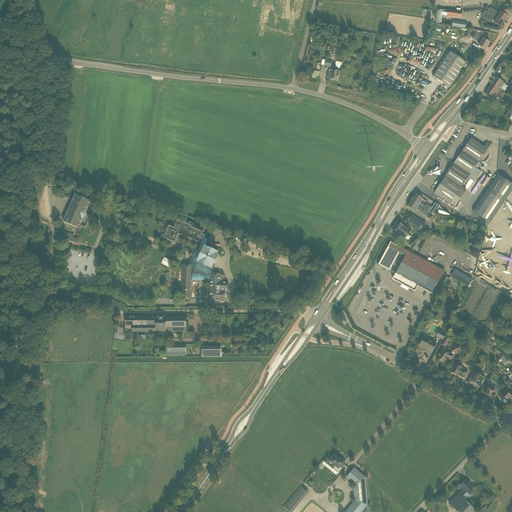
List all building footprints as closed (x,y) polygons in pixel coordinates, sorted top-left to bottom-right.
[(490,8),(488,11),(504,21),(507,16),(506,15),(508,11),(504,8),(501,12),(499,14),(490,8)] [(442,16),(447,16),(461,18),(462,12),(448,10),(438,10),(436,20),(442,20),(442,16)] [(494,22),(500,27),(504,21),(488,11),(486,14),(495,20),(494,22)] [(481,35),(480,36),(475,33),(471,38),(480,43),(478,45),(485,50),(490,43),(486,40),(488,37),(484,33),(482,35),(481,35)] [(450,51),(433,76),(449,88),(467,63),(450,51)] [(332,70),(331,74),(328,73),(327,78),(337,80),(339,72),(332,70)] [(496,77),(491,84),(498,88),(497,89),(500,90),(504,84),(506,85),(506,84),(496,77)] [(497,96),(500,91),(500,90),(497,89),(498,88),(491,84),(486,92),(495,98),(497,96)] [(475,167),(491,145),(487,142),(484,147),(471,138),(454,163),(445,176),(446,176),(434,193),(455,207),(466,190),(462,187),(468,178),(474,182),(481,171),(475,167)] [(490,223),(511,191),(511,184),(498,174),(473,212),(490,223)] [(83,216),(85,217),(86,215),(87,212),(85,212),(90,200),(85,197),(75,193),(62,221),(78,228),(83,216)] [(411,200),(427,211),(430,207),(426,204),(425,206),(420,202),(423,198),(415,194),(411,200)] [(417,207),(422,211),(421,212),(427,217),(430,213),(430,212),(427,211),(411,200),(407,206),(414,211),(417,207)] [(433,208),(430,212),(430,213),(434,215),(437,212),(440,206),(436,203),(433,208)] [(408,221),(421,230),(425,223),(412,215),(408,221)] [(228,291),(228,282),(225,282),(220,282),(220,274),(213,273),(213,269),(211,268),(218,253),(209,249),(209,248),(208,247),(208,248),(205,247),(204,246),(206,242),(207,240),(204,238),(205,235),(203,235),(205,230),(193,225),(194,224),(187,221),(187,222),(182,220),(183,219),(176,216),(173,223),(171,222),(170,224),(167,222),(160,238),(175,245),(180,235),(187,238),(187,239),(198,244),(196,249),(190,262),(189,265),(182,264),(182,269),(183,269),(182,283),(181,283),(181,290),(182,290),(182,300),(190,300),(191,279),(210,279),(210,301),(224,301),(225,291),(228,291)] [(405,238),(411,229),(408,227),(407,228),(404,226),(397,221),(392,229),(399,233),(402,235),(401,236),(405,238)] [(68,233),(65,241),(78,244),(78,243),(80,236),(68,233)] [(432,294),(444,271),(390,242),(378,264),(389,270),(400,252),(405,255),(395,274),(400,276),(397,282),(414,291),(417,286),(432,294)] [(164,257),(161,263),(170,267),(173,261),(164,257)] [(454,269),(467,274),(468,271),(455,266),(454,269)] [(472,280),(454,270),(450,277),(468,287),(472,280)] [(136,317),(136,332),(166,331),(166,327),(166,316),(136,317)] [(166,327),(170,327),(170,331),(185,331),(185,327),(186,327),(186,316),(166,316),(166,327)] [(136,332),(136,317),(125,317),(125,321),(125,322),(125,326),(132,326),(132,332),(136,332)] [(446,334),(439,330),(436,336),(443,340),(446,334)] [(449,338),(445,336),(441,344),(445,346),(449,338)] [(428,351),(431,352),(436,343),(433,341),(432,342),(424,337),(419,346),(426,349),(428,350),(428,351)] [(186,345),(166,345),(166,356),(186,356),(186,345)] [(451,361),(454,355),(455,353),(456,354),(459,347),(455,345),(452,351),(451,353),(449,353),(444,351),(446,348),(443,347),(442,349),(436,359),(444,363),(447,359),(451,361)] [(221,356),(221,346),(202,346),(202,357),(221,356)] [(500,358),(505,363),(509,360),(504,354),(500,358)] [(455,363),(451,371),(458,375),(464,378),(468,371),(462,368),(462,367),(455,363)] [(477,384),(481,386),(485,379),(476,374),(476,375),(473,373),(467,383),(473,386),(474,385),(476,386),(477,384)] [(504,375),(502,378),(509,385),(511,382),(504,375)] [(492,399),(496,393),(498,388),(495,386),(494,388),(489,385),(485,393),(488,395),(487,396),(492,399)] [(502,391),(500,393),(499,394),(500,395),(499,397),(502,401),(505,404),(508,401),(510,399),(511,400),(511,398),(511,391),(508,393),(503,389),(502,391)] [(329,455),(324,461),(328,464),(330,462),(339,469),(344,462),(334,454),(332,457),(329,455)] [(354,468),(350,472),(357,478),(354,482),(354,483),(356,502),(347,511),(361,511),(367,505),(365,477),(354,468)] [(465,480),(459,485),(463,489),(459,493),(449,503),(457,511),(473,511),(476,510),(462,497),(466,492),(467,493),(472,488),(467,484),(468,483),(465,480)] [(302,487),(286,507),(292,511),(308,493),(302,487)]
